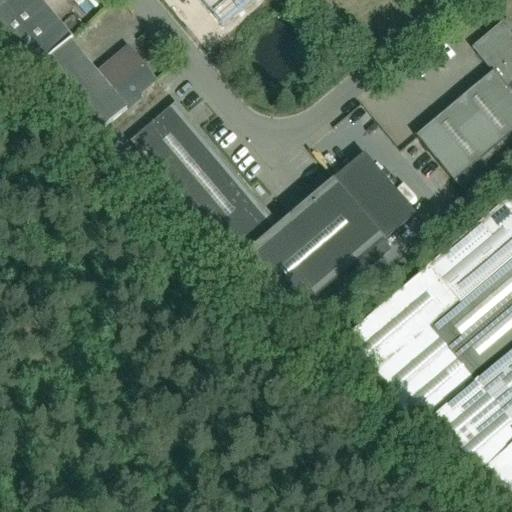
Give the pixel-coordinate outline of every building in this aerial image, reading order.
[(99,73),(37,0),(0,0),(0,52),(25,83),(43,68),(103,139),(162,89),(128,48),(99,73)] [(198,0),(223,29),(257,0),(198,0)] [(417,139),(455,187),(511,142),(511,42),(502,30),(474,52),(495,79),(417,139)] [(175,102),(140,131),(285,308),(408,208),(360,149),(271,221),(175,102)] [(511,208),(507,203),(346,336),(481,500),(511,474),(511,208)] [(494,511),(511,511),(511,474),(481,500),(494,511)]
